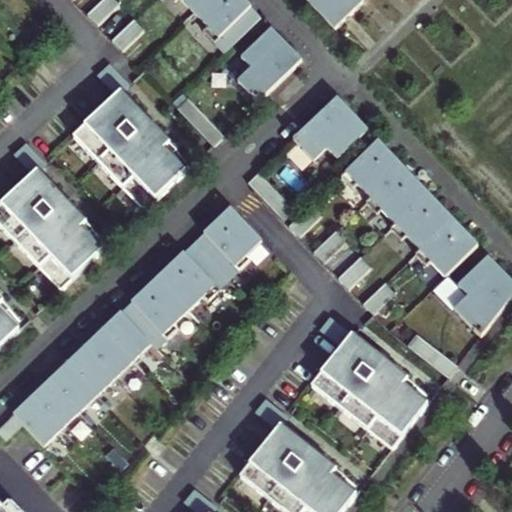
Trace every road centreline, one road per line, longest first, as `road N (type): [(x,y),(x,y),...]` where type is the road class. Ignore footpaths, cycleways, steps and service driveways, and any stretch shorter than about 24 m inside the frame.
road 1 (residential): [(0,384),(329,66),(268,0)]
road 2 (residential): [(511,407),(429,511)]
